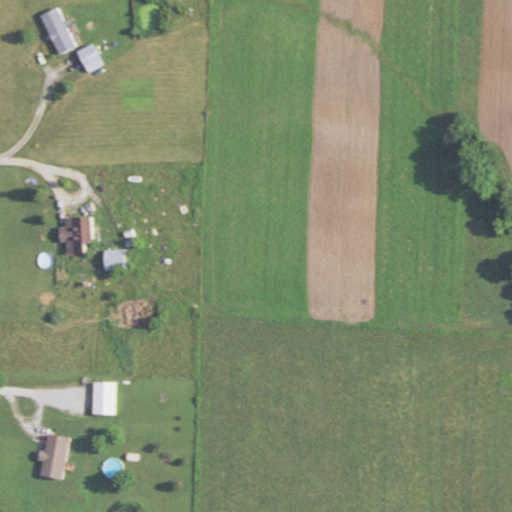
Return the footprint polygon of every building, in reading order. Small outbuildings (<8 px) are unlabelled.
[(47,16),(68,55),(85,45),(65,7),(47,16)] [(84,52),(96,73),(112,64),(100,43),(84,52)] [(104,217),(69,219),(70,242),(74,242),(75,254),(100,253),(99,244),(105,244),(104,217)] [(115,270),(135,270),(135,251),(115,251),(115,270)] [(122,382),(101,382),(101,414),(122,414),(122,382)] [(78,437),(56,433),(47,475),(70,479),(78,437)]
